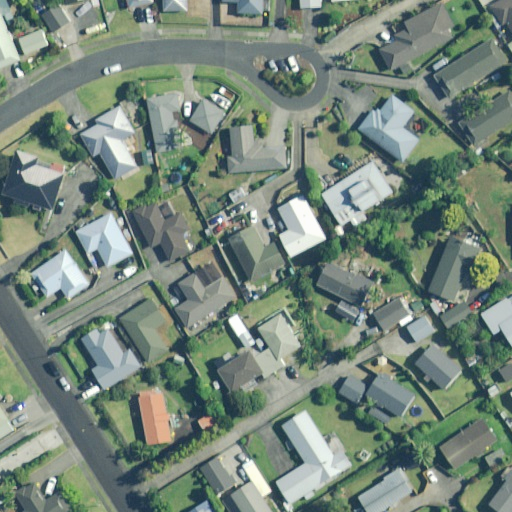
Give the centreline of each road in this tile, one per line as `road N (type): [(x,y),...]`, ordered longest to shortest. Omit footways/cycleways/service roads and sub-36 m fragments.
road 1 (residential): [(0,300),(133,511)]
road 2 (residential): [(0,118),(121,57),(224,54)]
road 3 (residential): [(224,54),(289,48),(307,55),(321,83),(295,102),(251,74)]
